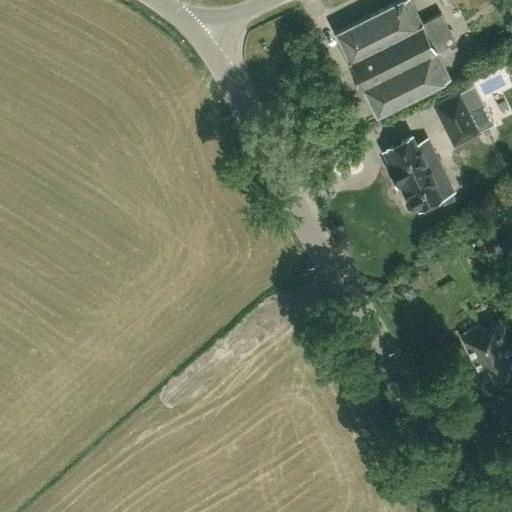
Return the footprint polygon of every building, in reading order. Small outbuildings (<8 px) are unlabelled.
[(409,0),(396,0),(334,31),(347,57),(345,58),(360,87),(363,86),(377,113),(448,77),(435,49),(454,40),(441,13),(421,23),(409,0)] [(460,88),(431,102),(453,146),(482,131),(460,88)] [(446,172),(443,173),(442,172),(434,155),(427,140),(415,146),(410,137),(390,146),(391,148),(385,151),(391,162),(389,163),(398,182),(400,181),(406,193),(405,198),(407,203),(412,205),(418,202),(419,204),(439,194),(441,198),(455,190),(446,172)] [(511,277),(497,285),(511,315),(511,277)] [(464,336),(462,337),(488,388),(511,375),(511,354),(495,321),(493,321),(493,322),(481,328),(479,324),(464,332),(466,336),(464,337),(464,336)]
